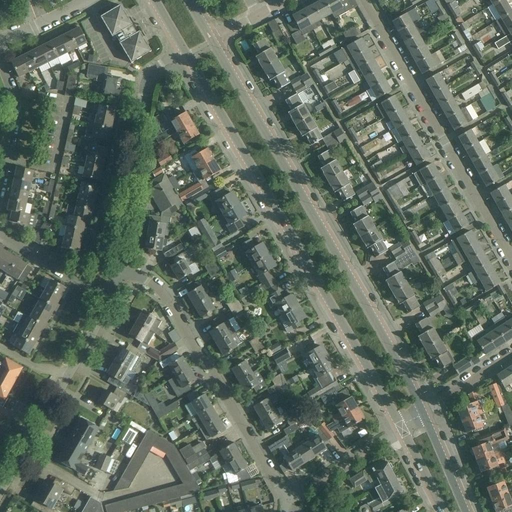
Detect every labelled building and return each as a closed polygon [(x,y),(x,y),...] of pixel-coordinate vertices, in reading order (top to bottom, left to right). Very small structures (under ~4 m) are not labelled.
[(324,0),(323,0),(313,5),(321,19),(331,14),(336,22),(324,0)] [(324,0),(336,22),(340,20),(338,17),(348,11),(357,6),(353,0),(324,0)] [(431,13),(441,8),(436,0),(429,0),(425,3),(431,13)] [(443,0),(451,11),(454,9),(458,6),(455,1),(456,0),(443,0)] [(495,22),(511,12),(504,0),(500,0),(492,5),(487,8),(495,22)] [(136,33),(120,5),(100,17),(112,37),(114,36),(131,64),(151,52),(139,32),(136,33)] [(310,25),(321,19),(313,5),(303,11),(310,25)] [(441,8),(431,13),(432,14),(437,11),(441,16),(437,18),(440,23),(447,18),(441,8)] [(419,20),(413,10),(392,22),(398,32),(418,21),(419,20)] [(291,35),(293,39),(302,35),(303,36),(313,30),(310,25),(303,11),(292,17),(294,21),(287,25),(292,34),(291,35)] [(508,33),(511,30),(511,12),(495,22),(504,36),(508,33)] [(418,21),(398,32),(404,43),(418,35),(423,32),(418,21)] [(450,22),(446,24),(450,31),(454,28),(451,23),(450,22)] [(69,33),(77,48),(87,43),(79,28),(69,33)] [(359,36),(354,28),(343,34),(345,38),(347,42),(359,36)] [(285,40),(279,29),(272,34),(278,44),(285,40)] [(511,30),(508,33),(510,34),(494,44),(498,50),(511,40),(511,30)] [(59,38),(67,53),(77,48),(69,33),(59,38)] [(452,35),(455,41),(460,38),(456,33),(452,35)] [(364,37),(368,45),(373,43),(370,35),(364,37)] [(418,35),(404,43),(410,53),(424,46),(418,35)] [(57,58),(67,53),(59,38),(50,42),(57,58)] [(255,57),(262,69),(278,60),(271,48),(270,49),(264,38),(252,45),(258,55),(255,57)] [(347,42),(345,38),(338,42),(340,46),(347,42)] [(347,61),(367,49),(361,39),(341,50),(347,61)] [(466,50),(460,39),(451,44),(454,48),(459,46),(460,48),(452,52),(455,56),(466,50)] [(476,53),(482,49),(484,47),(480,41),(472,47),(476,53)] [(40,47),(48,63),(57,58),(50,42),(40,47)] [(410,53),(416,64),(430,56),(424,46),(410,53)] [(38,68),(48,63),(40,47),(30,52),(38,68)] [(326,54),(323,49),(317,53),(320,57),(326,54)] [(353,71),(373,60),(367,49),(347,61),(353,71)] [(21,57),(28,73),(38,68),(30,52),(21,57)] [(435,53),(430,56),(416,64),(422,74),(436,67),(441,64),(435,53)] [(28,73),(21,57),(11,62),(18,78),(28,73)] [(290,83),(289,82),(284,73),(285,72),(278,60),(262,69),(269,81),(272,80),(278,90),(290,83)] [(348,74),(354,84),(365,78),(379,70),(373,60),(353,71),(348,74)] [(96,79),(95,82),(103,84),(101,95),(118,98),(120,89),(118,89),(120,79),(97,74),(94,74),(96,66),(89,64),(86,76),(88,79),(92,80),(94,78),(96,79)] [(371,89),(385,81),(379,70),(365,78),(371,89)] [(310,79),(308,76),(307,73),(299,77),(303,83),(310,79)] [(437,74),(426,80),(433,93),(445,86),(437,74)] [(299,77),(289,82),(290,83),(293,89),(303,83),(299,77)] [(304,106),(303,105),(302,104),(308,101),(303,92),(306,90),(306,88),(313,84),(310,79),(303,83),(293,89),(296,94),(285,101),(287,104),(291,111),(288,113),(295,126),(310,117),(308,113),(311,112),(312,109),(309,105),(307,104),(304,106)] [(391,91),(385,81),(371,89),(377,99),(391,91)] [(337,88),(334,82),(322,89),(326,95),(337,88)] [(489,94),(492,92),(490,87),(482,82),(461,94),(465,102),(486,90),(489,94)] [(74,84),(67,83),(66,86),(64,96),(72,97),(74,88),(74,84)] [(452,99),(445,86),(433,93),(440,106),(452,99)] [(505,101),(511,96),(509,98),(505,92),(501,95),(505,101)] [(358,96),(351,99),(355,105),(361,101),(358,96)] [(381,103),(388,116),(400,109),(393,96),(381,103)] [(482,100),(486,108),(492,104),(488,97),(482,100)] [(440,106),(447,118),(459,111),(452,99),(440,106)] [(339,107),(335,100),(331,102),(335,109),(339,107)] [(324,103),(314,108),(317,112),(326,107),(324,103)] [(99,105),(96,116),(113,119),(116,108),(99,105)] [(459,111),(447,118),(454,131),(472,121),(465,108),(459,111)] [(388,116),(395,128),(408,121),(400,109),(388,116)] [(162,134),(158,126),(152,130),(151,132),(154,136),(148,140),(152,147),(159,143),(163,141),(162,141),(172,135),(172,136),(192,124),(185,112),(181,115),(178,110),(170,115),(173,120),(170,122),(173,127),(168,130),(162,134)] [(111,130),(113,119),(96,116),(94,126),(111,130)] [(322,139),(316,129),(317,129),(310,117),(295,126),(302,137),(305,135),(311,146),(322,139)] [(408,121),(395,128),(402,141),(415,134),(408,121)] [(199,135),(192,124),(172,136),(174,140),(179,137),(183,144),(199,135)] [(98,142),(99,139),(108,141),(111,130),(94,126),(88,125),(84,139),(98,142)] [(351,137),(356,135),(352,128),(347,130),(351,137)] [(465,150),(477,143),(470,130),(458,137),(465,150)] [(322,139),(325,145),(336,139),(333,133),(332,132),(322,139)] [(409,153),(422,146),(415,134),(402,141),(409,153)] [(336,139),(325,145),(328,150),(346,140),(343,135),(336,139)] [(472,162),(484,155),(477,143),(465,150),(472,162)] [(90,145),(87,156),(104,160),(107,149),(90,145)] [(429,159),(422,146),(409,153),(417,166),(429,159)] [(207,149),(191,158),(198,170),(213,160),(207,149)] [(320,169),(327,182),(343,173),(336,161),(335,161),(328,150),(317,157),(323,167),(320,169)] [(172,160),(168,154),(157,160),(160,166),(172,160)] [(479,174),(491,168),(484,155),(472,162),(479,174)] [(85,166),(102,170),(104,160),(87,156),(85,166)] [(220,171),(213,160),(198,170),(193,173),(199,184),(220,171)] [(378,171),(377,171),(384,167),(380,161),(374,165),(370,167),(374,174),(378,171)] [(420,187),(427,183),(439,176),(432,164),(419,171),(413,174),(420,187)] [(496,165),(491,168),(479,174),(487,187),(504,177),(496,165)] [(102,170),(85,166),(82,177),(99,181),(102,170)] [(164,173),(160,167),(152,172),(155,178),(164,173)] [(14,178),(31,182),(33,171),(16,168),(14,178)] [(378,171),(374,174),(381,186),(392,179),(389,175),(382,179),(378,171)] [(350,184),(343,173),(327,182),(334,193),(337,191),(343,202),(355,195),(349,185),(350,184)] [(148,191),(161,213),(161,214),(160,218),(150,216),(147,236),(167,239),(170,217),(175,215),(174,213),(183,207),(164,174),(152,182),(155,186),(148,191)] [(173,176),(168,179),(172,185),(177,182),(173,176)] [(446,189),(439,176),(427,183),(434,196),(446,189)] [(31,182),(14,178),(11,189),(20,191),(28,193),(31,182)] [(391,203),(403,197),(409,193),(402,181),(388,189),(385,192),(391,203)] [(180,187),(177,182),(172,185),(175,190),(180,187)] [(356,193),(359,200),(376,190),(373,184),(366,188),(366,187),(356,193)] [(78,196),(95,200),(98,189),(81,185),(78,196)] [(496,204),(510,196),(504,185),(490,193),(496,204)] [(9,200),(26,203),(28,193),(20,191),(11,189),(9,200)] [(193,196),(189,189),(178,195),(182,202),(189,198),(193,196)] [(216,203),(223,214),(239,204),(232,193),(225,197),(220,189),(209,196),(214,204),(216,203)] [(441,208),(453,201),(446,189),(434,196),(441,208)] [(376,190),(359,200),(363,207),(373,201),(375,204),(382,200),(376,190)] [(511,194),(510,196),(496,204),(502,214),(511,208),(511,194)] [(76,206),(93,210),(95,200),(78,196),(76,206)] [(197,203),(194,197),(184,202),(188,208),(197,203)] [(403,197),(391,203),(395,210),(399,207),(396,202),(403,197)] [(24,213),(26,203),(9,200),(7,211),(11,212),(12,211),(24,214),(24,213)] [(453,201),(441,208),(448,221),(460,213),(453,201)] [(245,215),(239,204),(223,214),(229,225),(227,226),(232,233),(243,227),(238,219),(245,215)] [(93,210),(76,206),(73,217),(86,220),(85,220),(90,221),(93,210)] [(352,225),(360,238),(375,228),(368,216),(367,216),(361,206),(350,213),(356,223),(352,225)] [(511,208),(502,214),(508,225),(511,222),(511,208)] [(6,219),(10,220),(9,222),(34,228),(37,216),(24,213),(24,214),(12,211),(11,212),(7,211),(6,219)] [(407,220),(403,213),(399,216),(403,223),(407,220)] [(467,226),(460,213),(448,221),(455,233),(467,226)] [(83,230),(85,220),(86,220),(73,217),(69,215),(66,226),(83,230)] [(196,223),(198,228),(207,223),(204,219),(196,223)] [(207,223),(198,228),(209,246),(210,246),(213,252),(222,247),(219,241),(217,242),(207,223)] [(64,237),(81,241),(83,230),(66,226),(64,237)] [(382,241),(375,228),(360,238),(366,249),(370,247),(376,258),(387,251),(381,241),(382,241)] [(200,236),(197,231),(189,235),(192,240),(200,236)] [(451,242),(457,253),(476,242),(470,231),(451,242)] [(166,246),(167,239),(147,236),(145,249),(161,251),(162,246),(166,246)] [(81,241),(64,237),(60,252),(74,255),(75,251),(78,252),(81,241)] [(246,254),(252,265),(269,255),(262,244),(255,248),(250,239),(238,246),(243,255),(246,254)] [(393,255),(410,245),(406,240),(400,243),(399,243),(389,249),(393,255)] [(476,242),(457,253),(452,256),(458,266),(468,260),(482,252),(476,242)] [(183,250),(180,244),(163,254),(166,260),(183,250)] [(410,245),(393,255),(396,262),(407,256),(406,255),(413,251),(410,245)] [(0,266),(8,253),(0,248),(0,266)] [(194,254),(190,248),(172,259),(175,264),(170,267),(179,280),(191,273),(188,267),(193,264),(193,261),(190,256),(194,254)] [(227,254),(224,248),(214,254),(217,260),(227,254)] [(482,252),(468,260),(474,270),(488,263),(482,252)] [(8,253),(0,266),(0,269),(8,274),(17,259),(8,253)] [(264,293),(277,285),(272,278),(268,270),(275,266),(269,255),(252,265),(258,275),(257,276),(261,284),(265,291),(263,292),(264,293)] [(430,268),(440,263),(436,256),(427,262),(430,268)] [(17,280),(18,280),(20,276),(27,266),(27,265),(17,259),(8,274),(17,280)] [(204,267),(208,273),(218,267),(215,261),(204,267)] [(385,281),(392,293),(407,284),(400,272),(400,273),(394,262),(382,269),(388,279),(385,281)] [(446,273),(440,263),(430,268),(437,278),(446,273)] [(474,285),(480,281),(494,273),(488,263),(474,270),(468,274),(474,285)] [(27,266),(20,276),(25,279),(32,269),(27,266)] [(221,272),(218,267),(208,273),(211,278),(221,272)] [(228,279),(237,274),(234,269),(226,274),(228,279)] [(441,276),(446,273),(437,278),(441,285),(445,283),(441,276)] [(494,273),(480,281),(486,292),(500,284),(494,273)] [(239,278),(237,274),(228,279),(231,283),(239,278)] [(50,280),(45,290),(60,298),(66,288),(50,280)] [(453,297),(449,290),(454,287),(452,283),(443,289),(449,299),(453,297)] [(263,292),(259,284),(239,296),(243,303),(263,292)] [(414,296),(407,284),(392,293),(399,305),(402,303),(408,314),(420,307),(414,297),(414,296)] [(277,285),(264,293),(272,307),(276,305),(282,316),(299,307),(292,295),(285,299),(282,295),(277,285)] [(190,300),(188,301),(192,308),(194,307),(195,306),(208,298),(201,286),(187,294),(190,300)] [(55,307),(60,298),(45,290),(40,299),(55,307)] [(490,296),(489,294),(483,298),(487,306),(494,302),(490,296)] [(422,304),(426,311),(443,301),(440,295),(433,299),(432,298),(422,304)] [(195,306),(194,307),(201,318),(215,310),(208,298),(195,306)] [(226,305),(230,310),(240,304),(237,298),(226,305)] [(50,317),(55,307),(40,299),(34,308),(50,317)] [(443,301),(426,311),(431,318),(443,310),(448,319),(452,316),(443,301)] [(240,304),(230,310),(233,316),(243,309),(240,304)] [(305,317),(299,307),(282,316),(289,327),(285,329),(287,333),(300,325),(298,322),(305,317)] [(34,308),(29,318),(44,326),(50,317),(34,308)] [(143,311),(136,323),(149,331),(154,334),(159,337),(162,331),(157,328),(161,322),(143,311)] [(23,315),(18,324),(39,336),(44,326),(29,318),(23,315)] [(511,337),(511,329),(507,322),(504,317),(494,324),(497,330),(505,342),(511,337)] [(417,337),(424,349),(440,340),(433,328),(432,329),(426,318),(415,325),(421,335),(417,337)] [(255,325),(258,330),(267,326),(264,320),(255,325)] [(216,344),(235,332),(228,321),(223,324),(217,327),(209,332),(216,344)] [(149,331),(136,323),(129,335),(141,342),(142,342),(147,345),(154,334),(149,331)] [(18,324),(13,333),(19,337),(34,345),(39,336),(18,324)] [(267,326),(258,330),(260,334),(268,329),(267,326)] [(176,330),(170,332),(174,342),(179,340),(176,330)] [(487,336),(495,349),(505,342),(497,330),(487,336)] [(495,349),(487,336),(484,331),(474,337),(485,355),(495,349)] [(242,344),(235,332),(216,344),(223,356),(242,344)] [(249,342),(252,348),(262,342),(259,336),(249,342)] [(34,345),(19,337),(13,346),(29,355),(34,345)] [(454,362),(448,352),(447,352),(440,340),(424,349),(431,361),(435,359),(441,370),(454,362)] [(265,347),(262,342),(252,348),(255,353),(265,347)] [(174,343),(169,346),(162,350),(166,357),(177,350),(174,343)] [(282,349),(278,343),(269,348),(273,355),(282,349)] [(112,360),(128,370),(134,373),(145,354),(131,346),(128,352),(122,349),(119,354),(118,353),(115,354),(112,360)] [(162,350),(169,346),(158,352),(151,348),(147,354),(159,361),(166,357),(162,350)] [(326,359),(328,358),(321,346),(314,350),(312,346),(304,351),(307,355),(305,356),(312,367),(326,359)] [(287,357),(283,351),(274,356),(277,363),(287,357)] [(169,357),(161,362),(159,363),(163,369),(168,366),(175,377),(189,369),(182,357),(179,358),(176,353),(169,357)] [(480,361),(477,356),(466,363),(464,359),(452,367),(458,376),(480,361)] [(329,372),(334,369),(328,358),(326,359),(312,367),(318,377),(314,379),(319,387),(307,394),(312,401),(319,396),(325,393),(334,388),(338,385),(334,378),(333,379),(329,372)] [(0,406),(2,408),(7,399),(5,397),(21,368),(5,359),(3,365),(0,363),(0,406)] [(112,360),(108,366),(109,368),(110,369),(107,374),(113,377),(109,384),(117,388),(123,392),(130,380),(124,377),(128,370),(112,360)] [(231,369),(238,381),(252,373),(245,361),(231,369)] [(511,381),(511,370),(510,367),(496,376),(504,387),(511,381)] [(189,369),(175,377),(168,382),(177,397),(190,390),(187,386),(196,381),(189,369)] [(288,381),(296,376),(293,372),(285,377),(288,381)] [(259,385),(252,373),(238,381),(245,393),(259,385)] [(284,379),(281,374),(271,380),(274,386),(284,379)] [(296,376),(288,381),(290,385),(298,380),(296,376)] [(287,385),(284,379),(274,386),(266,390),(269,395),(287,385)] [(508,404),(494,381),(488,384),(491,393),(490,393),(491,396),(492,396),(496,408),(508,404)] [(127,394),(123,392),(117,388),(113,395),(105,390),(98,402),(113,411),(117,402),(121,404),(127,394)] [(140,389),(138,388),(133,397),(151,407),(140,389)] [(334,422),(357,409),(351,397),(350,397),(345,389),(338,394),(334,388),(325,393),(319,396),(325,406),(338,398),(340,403),(334,406),(338,413),(331,417),(334,422)] [(465,406),(457,409),(461,421),(478,415),(484,413),(476,393),(469,397),(471,403),(469,404),(469,402),(464,404),(465,406)] [(197,415),(211,407),(204,394),(190,403),(197,415)] [(299,398),(303,406),(312,401),(307,394),(299,398)] [(253,407),(260,419),(274,411),(270,405),(278,400),(274,395),(253,407)] [(165,408),(155,414),(158,420),(179,407),(176,402),(165,408)] [(165,408),(162,403),(152,409),(155,414),(165,408)] [(511,410),(508,404),(501,407),(504,415),(511,411),(511,410)] [(199,429),(199,430),(218,419),(211,407),(197,415),(191,419),(198,430),(199,429)] [(274,411),(260,419),(267,431),(286,420),(290,426),(283,430),(283,431),(294,424),(302,419),(306,417),(301,409),(288,417),(285,412),(280,415),(276,409),(274,411)] [(364,420),(357,409),(334,422),(326,427),(321,431),(329,440),(334,436),(331,432),(337,429),(340,434),(352,427),(353,428),(357,426),(356,424),(364,420)] [(483,427),(478,415),(461,421),(466,433),(483,427)] [(318,428),(308,416),(306,417),(302,419),(313,432),(318,428)] [(67,443),(84,453),(89,444),(91,445),(92,443),(91,443),(99,428),(81,418),(67,443)] [(218,419),(199,430),(206,440),(210,437),(211,438),(225,430),(218,419)] [(131,421),(129,425),(138,430),(140,427),(131,421)] [(286,436),(298,429),(297,428),(294,424),(283,431),(286,436)] [(123,441),(133,445),(138,431),(128,428),(123,441)] [(328,441),(320,431),(318,428),(313,432),(317,435),(313,438),(310,434),(303,439),(306,443),(315,456),(326,449),(323,444),(328,441)] [(500,452),(500,451),(507,449),(503,437),(506,435),(504,428),(479,437),(475,439),(477,446),(471,448),(476,461),(500,452)] [(165,454),(172,467),(183,461),(174,445),(148,431),(139,446),(149,452),(152,447),(165,454)] [(268,447),(271,452),(283,445),(285,448),(289,454),(283,458),(284,460),(283,461),(283,462),(284,463),(279,466),(283,473),(290,469),(292,471),(303,464),(294,450),(285,437),(268,447)] [(189,445),(179,451),(185,460),(194,454),(195,455),(204,449),(204,448),(206,447),(203,442),(192,448),(189,445)] [(84,453),(67,443),(57,460),(83,475),(88,468),(79,463),(84,453)] [(226,464),(241,456),(233,443),(213,455),(213,456),(210,458),(207,454),(198,459),(186,466),(189,471),(193,469),(201,464),(201,465),(209,460),(212,465),(217,461),(220,467),(226,464)] [(294,450),(303,464),(315,456),(306,443),(294,450)] [(139,446),(136,451),(146,457),(149,452),(139,446)] [(183,461),(186,466),(198,459),(207,454),(204,449),(195,455),(194,454),(185,460),(183,461)] [(136,451),(133,456),(143,462),(146,457),(136,451)] [(505,463),(500,452),(476,461),(481,473),(486,471),(489,478),(498,475),(506,472),(503,464),(505,463)] [(106,466),(110,458),(101,454),(98,461),(106,466)] [(133,456),(130,462),(140,468),(143,462),(133,456)] [(230,484),(231,485),(237,482),(251,478),(245,469),(247,467),(241,456),(226,464),(230,471),(225,473),(228,484),(230,484)] [(106,466),(98,461),(95,468),(112,475),(118,461),(110,458),(106,466)] [(183,461),(172,467),(176,472),(186,466),(183,461)] [(130,462),(127,467),(137,473),(140,468),(130,462)] [(375,489),(396,478),(388,462),(379,467),(376,463),(370,466),(349,480),(354,488),(368,479),(365,474),(372,470),(380,485),(374,488),(375,489)] [(177,486),(181,497),(201,492),(197,486),(195,482),(192,476),(189,471),(186,466),(176,472),(183,484),(177,486)] [(127,467),(124,472),(134,478),(137,473),(127,467)] [(124,472),(121,477),(131,483),(134,478),(124,472)] [(131,483),(121,477),(113,491),(113,492),(128,489),(131,483)] [(403,492),(396,478),(375,489),(380,499),(368,506),(371,511),(380,511),(379,509),(397,500),(395,497),(403,492)] [(45,480),(40,490),(57,500),(62,491),(71,496),(75,488),(59,479),(55,486),(45,480)] [(256,486),(254,481),(241,484),(243,490),(256,486)] [(496,484),(486,488),(491,501),(508,494),(511,492),(511,486),(511,487),(511,485),(506,487),(503,481),(496,484)] [(237,482),(231,485),(232,491),(239,489),(237,482)] [(177,486),(171,487),(175,499),(181,497),(177,486)] [(171,487),(166,489),(169,501),(175,499),(171,487)] [(166,489),(160,490),(163,502),(169,501),(166,489)] [(57,500),(40,490),(34,499),(44,505),(40,511),(58,511),(52,508),(57,500)] [(160,490),(154,492),(157,504),(163,502),(160,490)] [(217,498),(215,491),(202,494),(204,501),(217,498)] [(154,492),(148,494),(151,506),(157,504),(154,492)] [(511,511),(511,492),(508,494),(491,501),(495,511),(511,511)] [(148,494),(142,495),(145,507),(151,506),(148,494)] [(142,495),(136,497),(139,509),(145,507),(142,495)] [(86,505),(81,511),(102,511),(101,503),(90,497),(86,505)] [(136,497),(130,499),(134,511),(139,509),(136,497)] [(189,498),(181,501),(183,507),(197,503),(195,497),(189,498)] [(130,499),(124,500),(127,511),(128,511),(134,511),(130,499)] [(80,511),(81,511),(86,505),(78,500),(73,508),(80,511)] [(127,511),(124,500),(118,502),(121,511),(127,511)] [(104,506),(106,511),(121,511),(118,502),(104,506)]
